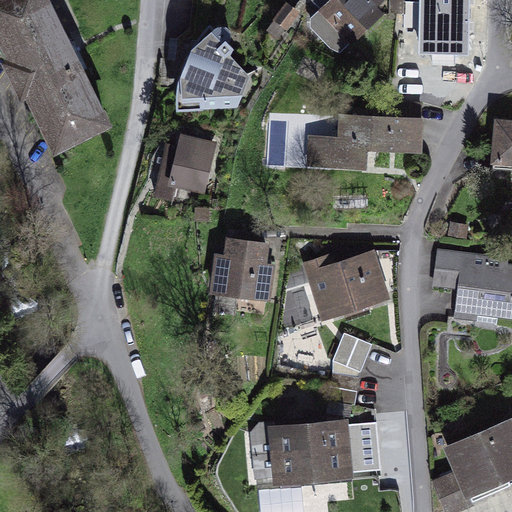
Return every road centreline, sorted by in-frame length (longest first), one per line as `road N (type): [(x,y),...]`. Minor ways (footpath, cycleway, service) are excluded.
road 1 (residential): [(423,511),(409,239),(418,208),(497,70)]
road 2 (unclassified): [(92,326),(81,273),(0,109)]
road 3 (residential): [(92,326),(185,511)]
road 4 (residential): [(0,435),(92,326)]
